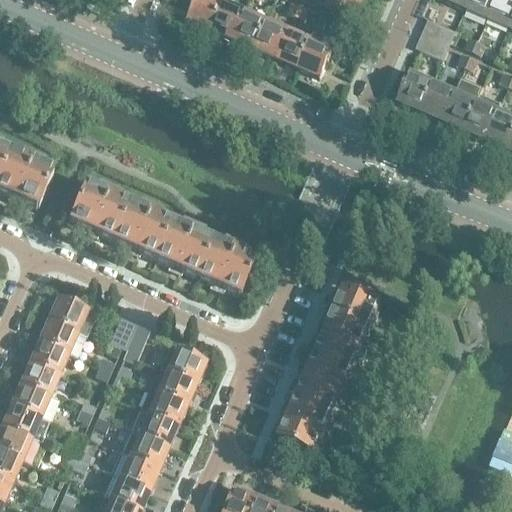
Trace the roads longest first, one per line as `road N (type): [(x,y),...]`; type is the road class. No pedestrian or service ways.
road 1 (residential): [(34,251),(257,347)]
road 2 (tertiary): [(345,148),(127,53)]
road 3 (tertiary): [(511,220),(345,148)]
road 4 (residential): [(345,148),(410,0)]
road 5 (residential): [(340,511),(210,456)]
road 6 (tertiary): [(127,53),(2,0)]
